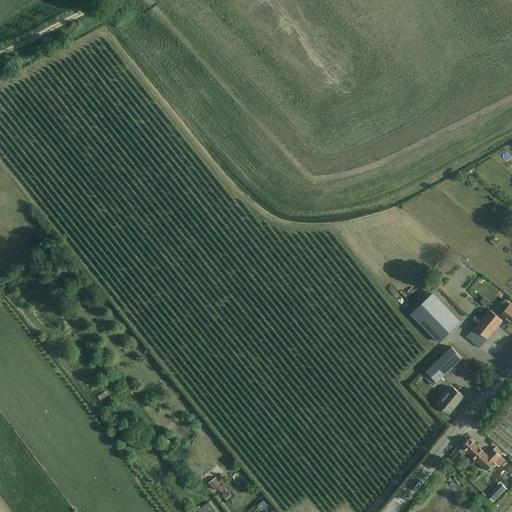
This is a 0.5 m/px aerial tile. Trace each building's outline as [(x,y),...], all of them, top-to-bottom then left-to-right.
[(506,151),(501,157),(506,162),(511,156),(506,151)] [(434,292),(412,313),(439,342),(462,321),(434,292)] [(511,303),(502,314),(511,322),(511,303)] [(480,347),(503,319),(491,309),(476,328),(475,326),(467,336),(480,347)] [(437,381),(462,357),(452,347),(427,370),(437,381)] [(452,387),(438,405),(448,413),(462,395),(452,387)] [(488,453),(471,437),(462,446),(462,447),(460,449),(460,453),(463,455),(466,455),(469,452),(487,469),(495,461),(499,465),(505,458),(494,447),(488,453)] [(215,477),(208,482),(213,489),(220,483),(215,477)] [(493,492),(489,496),(494,502),(498,498),(493,492)] [(454,501),(448,507),(453,511),(459,505),(454,501)] [(215,511),(209,502),(198,509),(200,511),(215,511)]
